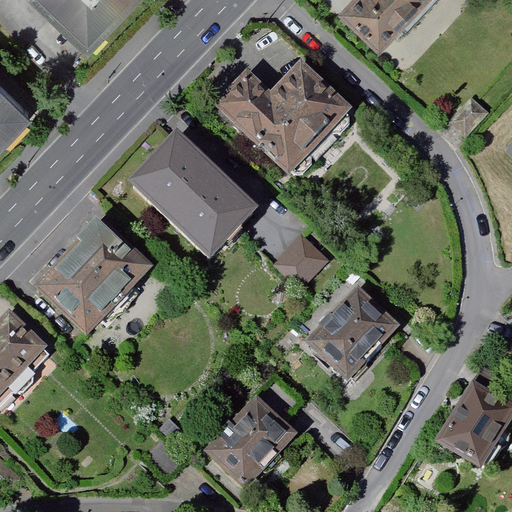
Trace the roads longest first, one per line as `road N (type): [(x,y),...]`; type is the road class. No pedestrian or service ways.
road 1 (residential): [(360,511),(476,316),(485,295),(481,242),(451,166),(280,0)]
road 2 (tertiary): [(225,0),(0,230)]
